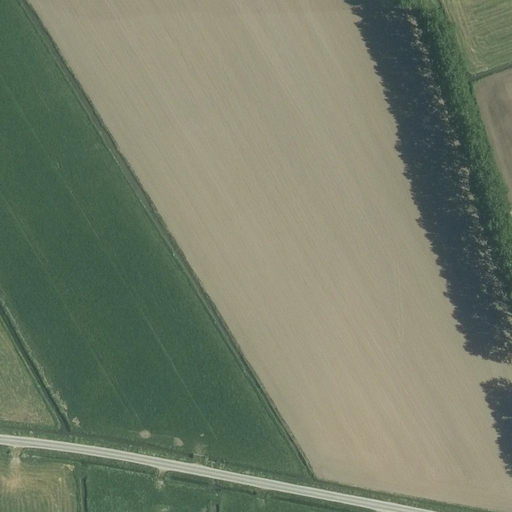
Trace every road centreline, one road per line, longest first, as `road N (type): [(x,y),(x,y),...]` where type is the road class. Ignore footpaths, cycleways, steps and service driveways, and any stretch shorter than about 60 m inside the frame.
road 1 (unclassified): [(0,439),(410,511)]
road 2 (unclassified): [(511,271),(444,58),(416,0)]
